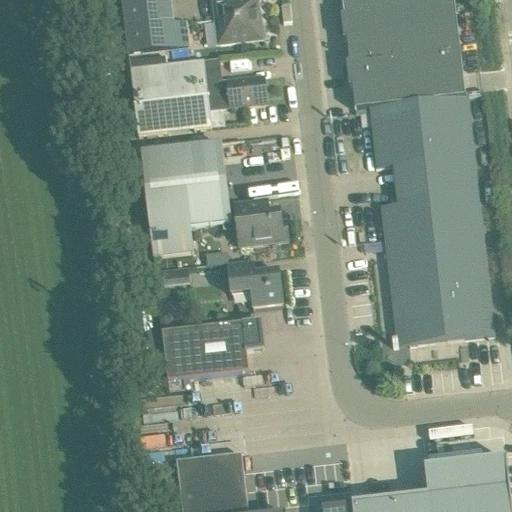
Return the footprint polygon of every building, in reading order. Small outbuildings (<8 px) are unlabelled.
[(170,0),(122,0),(129,56),(189,49),(186,25),(174,26),(170,0)] [(454,0),(341,0),(344,18),(341,19),(455,6),(454,0)] [(255,1),(215,6),(220,48),(239,46),(238,43),(260,41),(255,1)] [(455,6),(341,19),(344,43),(347,43),(350,66),(346,66),(347,67),(461,54),(455,6)] [(210,16),(198,18),(201,42),(213,40),(210,16)] [(461,54),(347,67),(349,90),(352,90),(355,114),(369,112),(466,101),(461,54)] [(221,62),(131,73),(139,141),(212,132),(209,114),(230,112),(268,107),(265,81),(224,86),(221,62)] [(468,101),(466,101),(369,112),(376,173),(393,171),(397,209),(380,211),(396,351),(496,339),(468,101)] [(221,147),(141,156),(154,260),(194,256),(191,231),(223,227),(230,227),(229,222),(221,147)] [(230,227),(223,227),(224,233),(238,231),(240,251),(288,245),(286,224),(281,225),(280,215),(262,217),(261,204),(235,207),(236,222),(229,222),(230,227)] [(201,247),(201,262),(220,261),(220,247),(201,247)] [(253,266),(228,269),(232,298),(233,298),(251,295),(253,310),(283,306),(279,275),(254,278),(253,266)] [(161,321),(162,332),(172,331),(171,320),(161,321)] [(258,325),(163,337),(169,386),(250,376),(247,354),(262,352),(258,325)] [(278,443),(278,458),(318,459),(318,444),(278,443)] [(445,455),(451,511),(511,511),(510,492),(470,497),(465,453),(445,455)] [(430,501),(390,506),(391,511),(451,511),(445,455),(425,457),(430,501)] [(248,511),(242,458),(177,466),(182,511),(248,511)]
